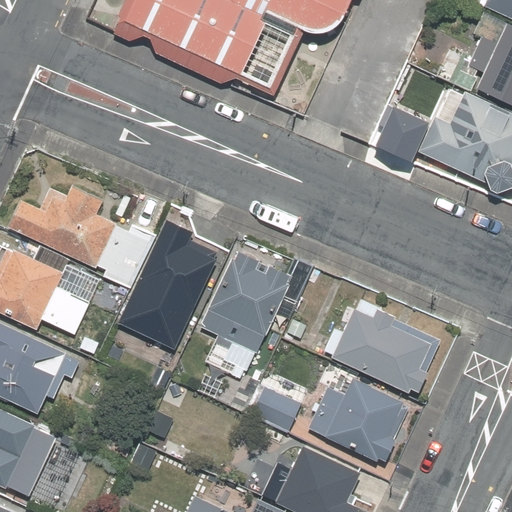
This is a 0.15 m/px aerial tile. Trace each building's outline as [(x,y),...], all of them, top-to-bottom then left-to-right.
[(246,10),(224,0),(92,0),(82,21),(213,81),(246,10)] [(511,0),(479,0),(477,4),(511,20),(511,0)] [(511,28),(478,13),(466,40),(472,43),(462,64),(477,71),(470,86),(511,105),(511,28)] [(511,175),(511,116),(444,86),(412,156),(502,197),(511,175)] [(403,160),(420,118),(383,103),(366,145),(403,160)] [(118,227),(119,225),(98,215),(105,200),(74,186),(70,196),(51,188),(41,209),(23,200),(10,228),(98,269),(99,266),(118,227)] [(196,233),(169,221),(119,323),(176,351),(220,261),(217,259),(219,254),(193,241),(196,233)] [(130,232),(118,227),(99,266),(108,270),(104,277),(117,283),(130,288),(132,289),(158,236),(134,226),(130,232)] [(65,274),(69,265),(71,260),(41,246),(34,260),(65,274)] [(34,260),(16,251),(15,252),(8,249),(0,266),(0,312),(38,330),(43,319),(75,335),(101,281),(69,265),(65,274),(34,260)] [(290,285),(294,277),(288,274),(241,253),(237,260),(234,259),(201,327),(219,336),(206,362),(241,378),(245,370),(248,372),(257,353),(259,354),(278,314),(292,286),(290,285)] [(296,259),(288,274),(294,277),(290,285),(292,286),(278,314),(290,320),(315,267),(296,259)] [(130,288),(117,283),(113,290),(126,296),(130,288)] [(334,355),(333,358),(411,394),(413,390),(421,393),(431,374),(428,373),(443,341),(397,320),(398,319),(379,310),(376,318),(356,309),(345,333),(336,328),(325,351),(334,355)] [(307,326),(294,320),(288,333),(301,339),(307,326)] [(0,398),(7,402),(12,402),(40,415),(49,396),(56,399),(67,375),(73,378),(81,362),(67,356),(68,354),(0,322),(0,398)] [(100,344),(86,337),(81,348),(95,355),(100,344)] [(327,438),(380,463),(382,459),(389,462),(399,441),(396,440),(411,408),(405,405),(407,403),(355,378),(346,396),(329,387),(321,405),(316,403),(313,410),(317,413),(309,428),(328,437),(327,438)] [(302,404),(266,387),(253,413),(290,430),(302,404)] [(0,486),(7,489),(8,486),(31,497),(58,439),(36,428),(37,427),(0,409),(0,486)] [(174,419),(158,411),(149,431),(165,438),(174,419)] [(157,452),(141,444),(132,464),(148,472),(157,452)] [(278,502),(277,503),(295,511),(359,511),(361,509),(355,506),(359,498),(353,495),(364,474),(305,447),(294,469),(279,462),(263,495),(278,502)] [(286,511),(259,500),(253,511),(231,511),(196,496),(188,511),(286,511)]
